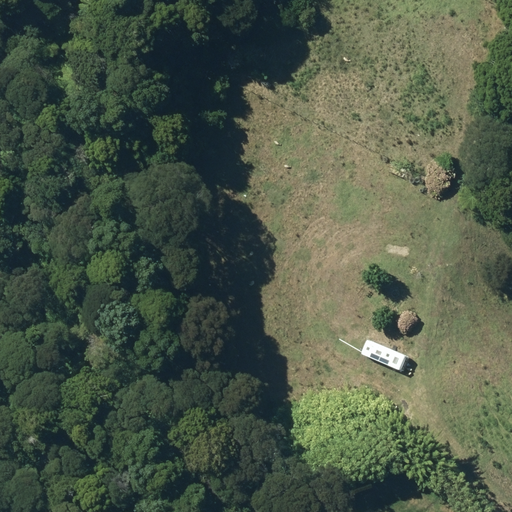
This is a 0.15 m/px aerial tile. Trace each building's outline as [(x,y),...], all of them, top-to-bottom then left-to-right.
[(460,53),(484,60),(488,46),(485,45),(491,26),(469,20),(460,53)] [(410,184),(430,188),(436,155),(416,152),(410,184)] [(371,373),(391,383),(407,350),(387,341),(371,373)] [(335,374),(338,382),(344,379),(341,371),(335,374)] [(325,418),(332,430),(360,413),(353,400),(325,418)]
